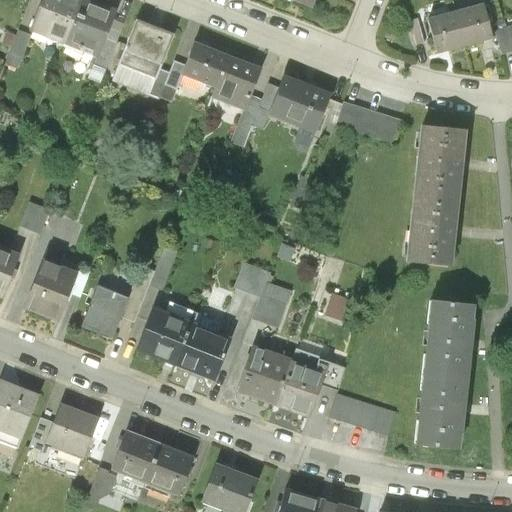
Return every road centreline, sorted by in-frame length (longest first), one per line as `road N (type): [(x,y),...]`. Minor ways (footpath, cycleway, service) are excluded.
road 1 (residential): [(0,338),(337,465),(511,491)]
road 2 (residential): [(350,60),(437,91),(511,98)]
road 3 (residential): [(198,0),(350,60)]
